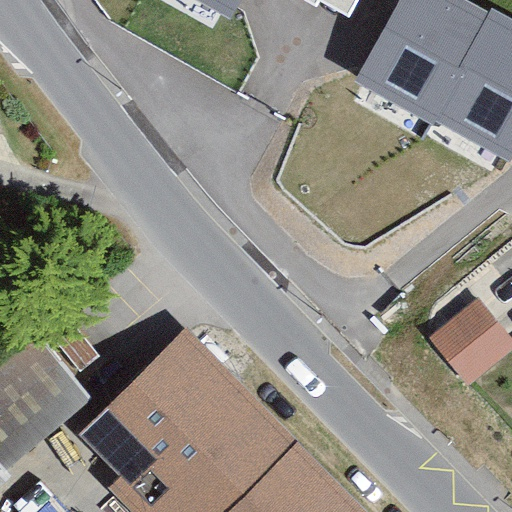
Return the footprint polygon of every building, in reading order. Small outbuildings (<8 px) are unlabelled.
[(197,0),(230,19),(240,0),(197,0)] [(360,0),(321,0),(320,3),(350,20),(360,0)] [(398,0),(356,80),(432,121),(491,12),(469,0),(398,0)] [(511,162),(511,161),(511,21),(494,12),(435,122),(511,162)] [(428,336),(471,385),(511,350),(511,338),(475,296),(428,336)] [(381,511),(182,320),(75,429),(106,458),(94,471),(136,511),(381,511)] [(0,368),(0,456),(71,406),(29,347),(0,368)]
